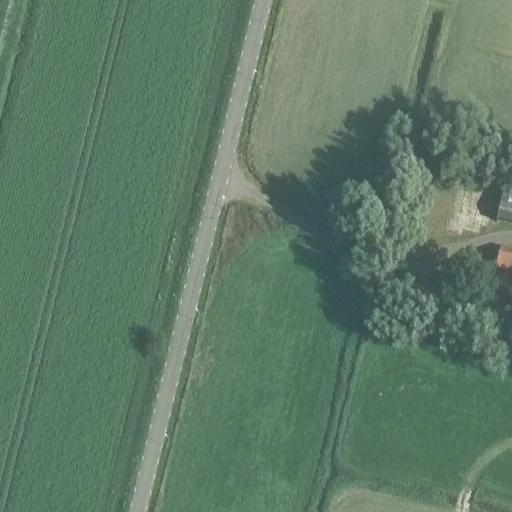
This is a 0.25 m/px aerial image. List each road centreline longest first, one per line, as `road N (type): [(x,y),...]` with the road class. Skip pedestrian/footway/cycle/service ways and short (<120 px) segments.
road 1 (unclassified): [(138,511),(262,0)]
road 2 (track): [(511,242),(416,267),(360,254),(217,186)]
